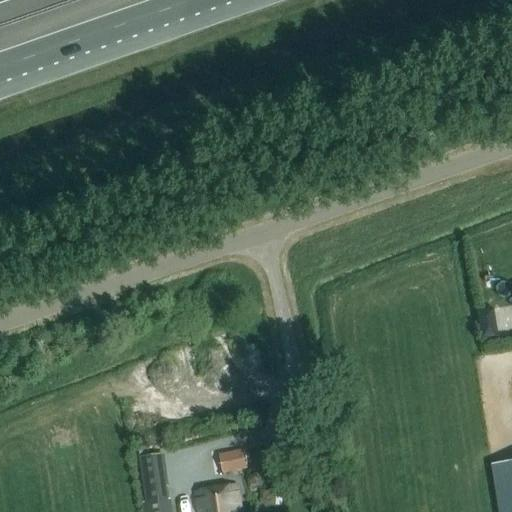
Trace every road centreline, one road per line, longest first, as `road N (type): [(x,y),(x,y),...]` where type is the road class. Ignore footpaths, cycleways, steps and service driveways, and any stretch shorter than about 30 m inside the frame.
road 1 (unclassified): [(511,150),(0,327)]
road 2 (motorway): [(0,67),(192,0)]
